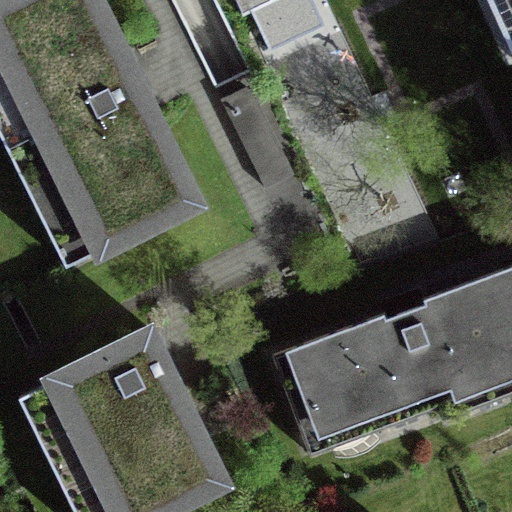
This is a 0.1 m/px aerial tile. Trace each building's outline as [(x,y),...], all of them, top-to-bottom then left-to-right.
[(99,254),(196,206),(93,0),(6,0),(0,3),(0,142),(63,269),(98,252),(99,254)] [(270,0),(251,10),(270,50),(325,24),(313,0),(270,0)] [(511,0),(489,0),(511,49),(511,0)] [(511,374),(511,266),(420,301),(421,306),(382,321),(380,316),(269,358),(300,440),(365,415),(372,434),(435,411),(440,423),(508,397),(501,379),(511,374)] [(167,511),(222,485),(147,332),(50,380),(51,382),(15,400),(70,511),(167,511)]
